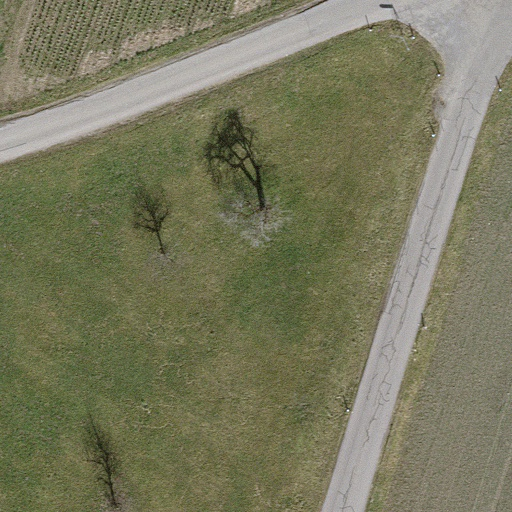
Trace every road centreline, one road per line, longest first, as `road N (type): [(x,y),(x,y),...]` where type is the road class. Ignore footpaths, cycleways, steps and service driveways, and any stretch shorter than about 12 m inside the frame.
road 1 (tertiary): [(501,0),(345,511)]
road 2 (tertiary): [(382,0),(73,121),(0,140)]
